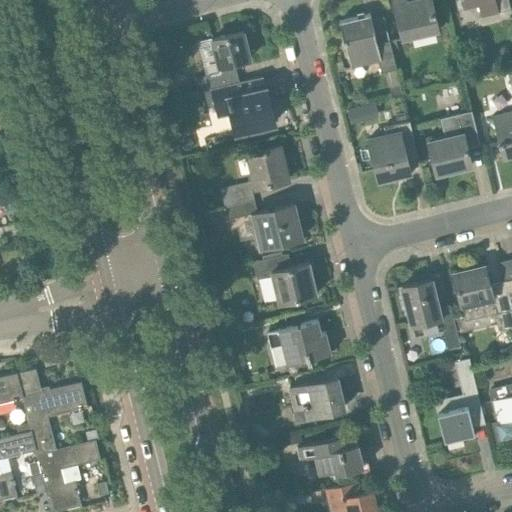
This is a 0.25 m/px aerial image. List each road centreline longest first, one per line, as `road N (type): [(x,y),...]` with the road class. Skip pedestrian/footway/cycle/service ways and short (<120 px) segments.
road 1 (residential): [(511,495),(453,506),(418,488),(356,245)]
road 2 (tertiary): [(38,0),(108,292)]
road 3 (tertiary): [(163,280),(99,24)]
road 4 (residential): [(356,245),(293,0)]
road 5 (tertiary): [(219,511),(163,280)]
road 6 (tertiary): [(108,292),(163,511)]
road 7 (residential): [(356,245),(511,208)]
